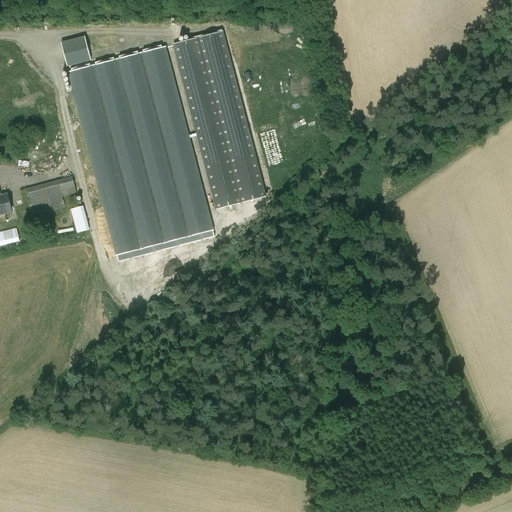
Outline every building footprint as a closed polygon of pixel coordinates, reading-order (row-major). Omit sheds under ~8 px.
[(222,32),(174,45),(217,209),(265,197),(222,32)] [(84,37),(61,43),(67,67),(90,61),(84,37)] [(165,48),(69,73),(117,256),(118,262),(214,237),(213,231),(165,48)] [(0,87),(0,108),(7,136),(30,130),(18,83),(0,87)] [(18,165),(38,168),(39,163),(19,160),(18,165)] [(58,181),(27,189),(31,205),(62,197),(76,193),(72,177),(58,181)] [(0,215),(12,212),(7,194),(0,195),(0,193),(0,215)] [(83,206),(71,210),(77,234),(89,230),(83,206)] [(16,229),(0,232),(0,246),(19,242),(16,229)]
